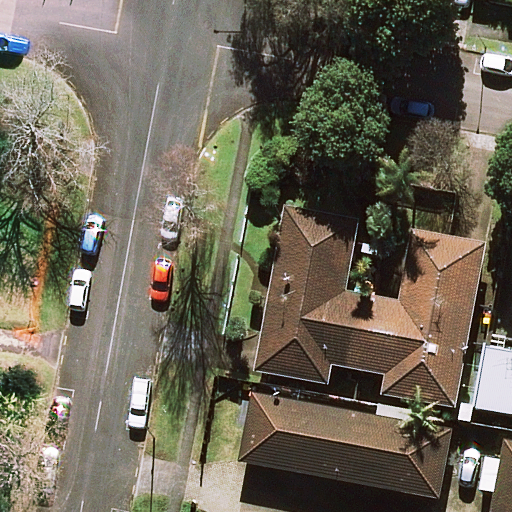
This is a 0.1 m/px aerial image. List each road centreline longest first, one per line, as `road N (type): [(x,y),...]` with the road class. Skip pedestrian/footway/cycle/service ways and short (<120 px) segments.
road 1 (residential): [(166,40),(82,511)]
road 2 (residential): [(166,40),(511,102)]
road 3 (residential): [(0,13),(166,40)]
